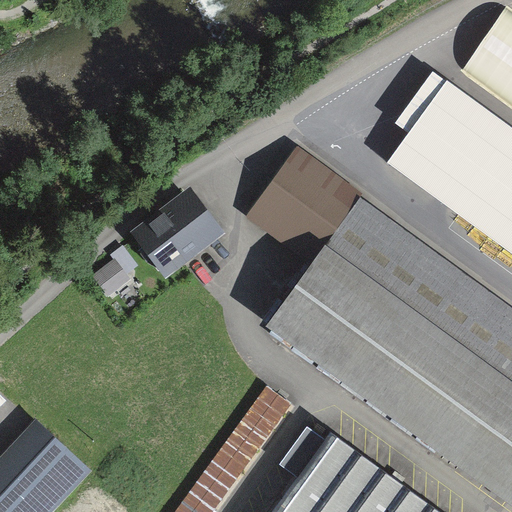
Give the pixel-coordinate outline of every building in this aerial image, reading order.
[(511,5),(511,4),(466,68),(511,100),(511,5)] [(511,253),(511,126),(448,80),(387,162),(511,253)] [(277,328),(511,497),(511,305),(301,153),(257,215),(324,263),(277,328)] [(140,229),(168,266),(217,228),(188,192),(140,229)] [(216,511),(293,401),(264,380),(172,511),(216,511)] [(34,424),(0,461),(0,511),(40,511),(82,467),(34,424)] [(438,511),(329,432),(270,511),(438,511)]
